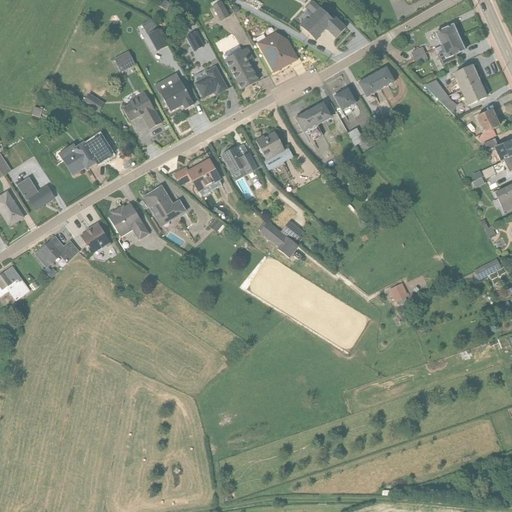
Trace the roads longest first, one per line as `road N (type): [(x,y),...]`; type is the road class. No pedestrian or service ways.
road 1 (residential): [(0,258),(145,168),(453,0)]
road 2 (track): [(208,511),(276,500),(511,508)]
